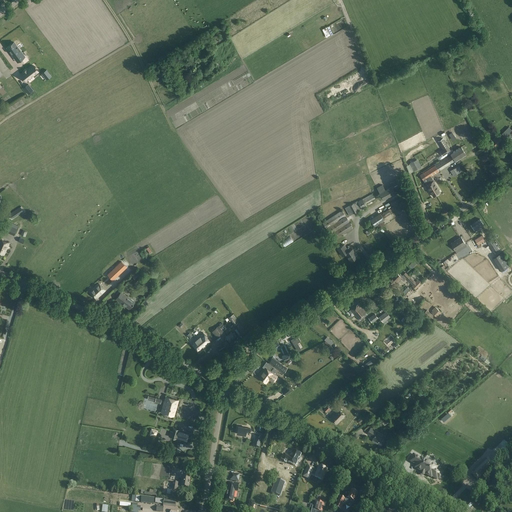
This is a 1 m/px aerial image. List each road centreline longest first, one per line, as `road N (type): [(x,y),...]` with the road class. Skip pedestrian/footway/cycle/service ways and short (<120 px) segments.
road 1 (unclassified): [(219,367),(511,178)]
road 2 (unclassified): [(434,511),(225,388)]
road 3 (unclassified): [(202,373),(0,273)]
road 4 (unclassified): [(202,511),(225,388)]
